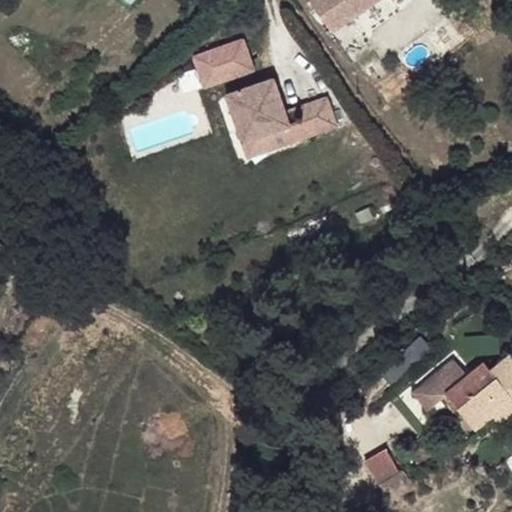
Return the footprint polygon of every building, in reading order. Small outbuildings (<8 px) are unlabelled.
[(393,0),(311,0),(333,33),(382,0),(392,0),(393,0)] [(246,37),(193,55),(204,89),(258,71),(246,37)] [(289,125),(273,78),(225,94),(241,143),(266,135),(271,148),(306,136),(301,120),(289,125)] [(336,126),(326,97),(296,106),(301,120),(306,136),(336,126)] [(271,148),(266,135),(241,143),(246,158),(271,148)] [(511,351),(492,366),(511,393),(511,392),(511,351)] [(452,358),(412,390),(428,410),(447,394),(464,381),(468,378),(466,375),(452,358)] [(468,378),(464,381),(479,401),(464,415),(471,424),(511,393),(492,366),(488,361),(468,378)] [(464,381),(447,394),(464,415),(479,401),(464,381)] [(386,446),(369,456),(382,480),(398,472),(386,446)]
